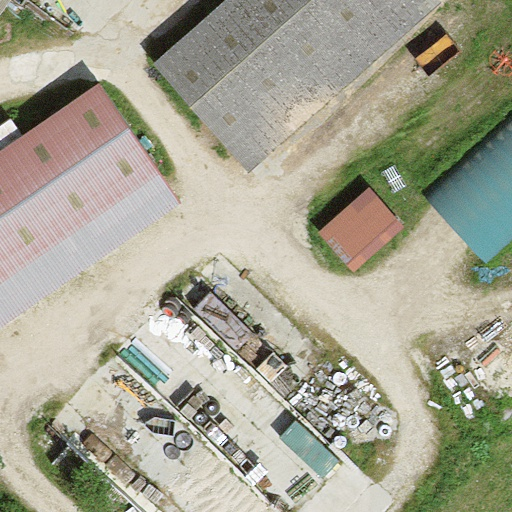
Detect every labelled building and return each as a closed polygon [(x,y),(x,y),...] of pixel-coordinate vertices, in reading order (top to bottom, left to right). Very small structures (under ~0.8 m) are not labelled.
[(0,0),(0,55),(38,0),(0,0)] [(227,0),(157,62),(226,140),(385,0),(227,0)] [(441,1),(439,0),(385,0),(226,140),(251,169),(441,1)] [(0,274),(158,166),(102,83),(0,153),(0,274)] [(503,260),(511,251),(511,131),(443,194),(503,260)] [(0,325),(181,199),(158,166),(0,274),(0,325)] [(367,189),(320,230),(347,261),(394,219),(367,189)]
